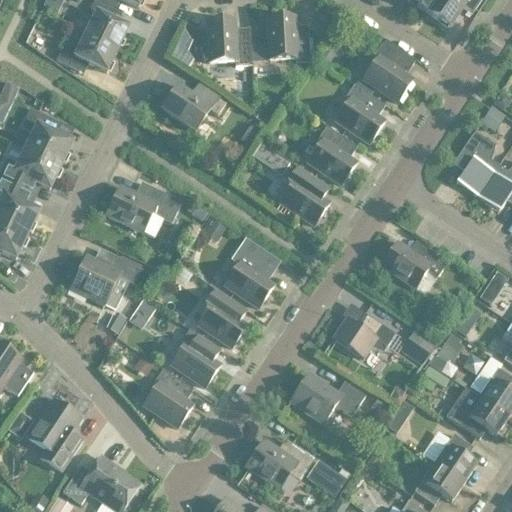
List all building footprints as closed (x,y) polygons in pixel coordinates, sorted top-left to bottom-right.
[(108,9),(112,0),(114,0),(136,10),(140,0),(89,0),(93,2),(108,9)] [(426,16),(436,0),(406,0),(405,2),(426,16)] [(436,0),(426,16),(446,30),(462,7),(471,13),(480,0),(436,0)] [(108,9),(93,2),(88,12),(93,15),(82,37),(115,52),(126,30),(110,22),(115,12),(108,9)] [(291,20),(265,21),(266,45),(267,63),(293,61),(293,66),(307,65),(305,28),(292,29),(291,20)] [(231,23),(205,24),(207,66),(232,64),(232,69),(249,68),(249,64),(248,46),(247,31),(231,32),(231,23)] [(115,52),(82,37),(76,51),(63,44),(54,63),(76,74),(81,64),(104,75),(115,52)] [(361,82),(395,105),(410,83),(402,78),(410,66),(380,46),(371,58),(375,61),(361,82)] [(322,51),(316,61),(325,67),(331,58),(322,51)] [(0,95),(11,101),(17,90),(4,84),(0,92),(0,95)] [(332,124),(367,147),(382,125),(374,120),(382,108),(351,87),(343,100),(347,103),(332,124)] [(159,112),(192,135),(207,113),(215,118),(223,106),(195,88),(188,99),(174,90),(173,93),(174,94),(163,111),(161,110),(159,112)] [(498,95),(491,106),(501,113),(508,102),(498,95)] [(489,109),(478,124),(493,134),(503,119),(489,109)] [(22,151),(58,169),(70,144),(55,137),(60,126),(29,111),(19,130),(30,136),(22,151)] [(495,147),(511,157),(511,128),(509,127),(495,147)] [(305,165),(339,188),(354,166),(346,161),(354,149),(324,129),(315,141),(319,144),(305,165)] [(269,139),(269,140),(269,141),(270,142),(270,144),(271,145),(272,145),(273,146),(274,147),(275,147),(276,147),(277,147),(279,147),(280,146),(281,145),(282,145),(282,144),(283,142),(283,141),(283,140),(283,139),(283,138),(282,137),(282,136),(281,135),(280,134),(279,134),(277,133),(276,133),(275,133),(274,134),(273,134),(272,135),(271,136),(270,137),(270,138),(269,139)] [(475,200),(496,168),(487,163),(493,149),(471,135),(450,167),(461,174),(453,185),(475,200)] [(251,146),(245,153),(261,166),(267,159),(251,146)] [(0,169),(0,183),(22,194),(27,183),(47,193),(58,169),(22,151),(15,167),(4,161),(0,169)] [(496,168),(475,200),(496,214),(504,203),(511,208),(511,166),(504,174),(496,168)] [(277,206),(312,229),(326,207),(319,202),(327,191),(296,170),(288,182),(292,185),(277,206)] [(22,194),(0,183),(0,226),(25,238),(36,214),(17,204),(22,194)] [(112,205),(106,219),(140,236),(149,216),(169,226),(179,205),(147,189),(141,202),(117,190),(110,204),(112,205)] [(194,208),(189,216),(199,223),(204,215),(194,208)] [(208,219),(197,235),(214,246),(225,230),(208,219)] [(25,238),(0,226),(0,255),(13,262),(25,238)] [(256,311),(271,289),(264,284),(277,265),(246,244),(232,264),(236,267),(222,288),(256,311)] [(423,276),(433,282),(445,264),(425,251),(419,261),(395,245),(379,269),(412,292),(423,276)] [(112,313),(126,285),(132,288),(139,273),(114,262),(110,271),(84,259),(67,294),(83,302),(83,300),(101,308),(102,307),(112,313)] [(489,281),(501,289),(505,282),(494,275),(489,281)] [(195,328),(229,351),(244,329),(237,324),(244,313),(213,293),(205,304),(209,307),(195,328)] [(446,310),(455,316),(462,306),(464,308),(469,300),(458,293),(446,310)] [(140,303),(126,324),(132,328),(141,316),(147,320),(153,312),(140,303)] [(344,321),(330,341),(361,362),(369,350),(380,355),(393,337),(362,316),(354,328),(344,321)] [(116,317),(107,332),(115,337),(124,322),(116,317)] [(468,331),(458,324),(452,332),(463,339),(468,331)] [(511,328),(510,327),(509,326),(499,341),(510,349),(501,363),(511,370),(511,328)] [(168,368),(203,391),(217,369),(210,364),(218,353),(187,332),(179,344),(183,346),(168,368)] [(399,354),(423,370),(438,349),(414,333),(399,354)] [(433,359),(443,366),(445,362),(457,345),(459,342),(449,335),(433,359)] [(0,392),(1,390),(15,399),(30,376),(17,367),(20,363),(0,349),(0,392)] [(139,358),(135,364),(148,373),(149,371),(152,367),(139,358)] [(421,378),(424,380),(433,386),(440,390),(446,382),(427,369),(421,378)] [(476,400),(506,420),(511,411),(511,397),(508,395),(511,389),(511,382),(495,371),(486,384),(476,377),(468,390),(478,397),(476,400)] [(141,408),(175,431),(190,409),(183,405),(191,393),(160,372),(151,385),(155,387),(141,408)] [(330,413),(336,411),(348,420),(363,399),(341,384),(333,396),(305,377),(288,404),(321,426),(330,413)] [(506,420),(476,400),(462,391),(443,420),(476,442),(483,432),(493,439),(506,420)] [(387,408),(378,403),(371,413),(381,419),(387,408)] [(37,460),(59,475),(80,443),(68,435),(77,422),(51,404),(26,441),(43,452),(37,460)] [(397,411),(406,417),(411,410),(402,404),(397,411)] [(18,414),(5,432),(18,441),(30,422),(18,414)] [(399,427),(391,421),(385,430),(394,436),(399,427)] [(431,466),(461,486),(474,468),(463,461),(470,451),(450,437),(431,466)] [(301,439),(297,446),(311,454),(315,448),(301,439)] [(244,470),(277,492),(287,477),(297,484),(312,461),(289,446),(282,458),(261,444),(244,470)] [(376,474),(381,467),(380,458),(373,453),(364,466),(376,474)] [(78,469),(60,495),(78,508),(86,496),(100,505),(95,511),(121,511),(136,489),(114,474),(115,472),(98,461),(88,476),(78,469)] [(303,482),(331,501),(344,483),(315,464),(303,482)] [(449,505),(461,486),(431,466),(412,495),(432,508),(439,498),(449,505)] [(340,470),(335,477),(344,483),(349,475),(340,470)] [(40,511),(46,503),(34,495),(25,508),(31,511),(40,511)] [(68,511),(70,510),(55,500),(47,511),(68,511)] [(263,511),(259,509),(256,511),(237,511),(222,502),(214,511),(263,511)] [(400,511),(418,511),(406,503),(400,511)]
